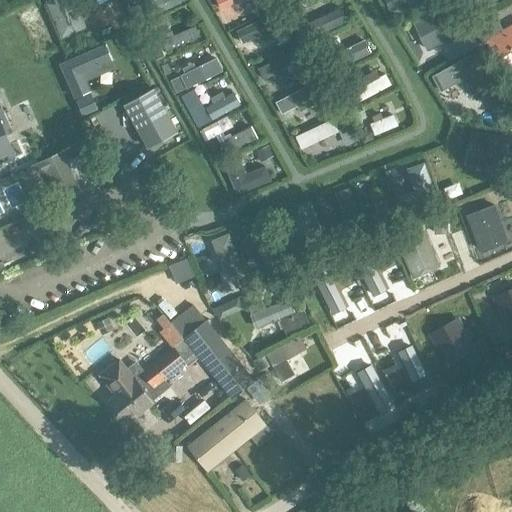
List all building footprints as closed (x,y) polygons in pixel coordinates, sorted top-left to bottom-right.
[(73,0),(46,0),(62,38),(86,28),(73,0)] [(180,0),(146,0),(143,2),(150,17),(181,1),(180,0)] [(259,1),(258,0),(216,0),(221,10),(242,0),(245,0),(248,6),(259,1)] [(387,24),(425,8),(421,0),(417,0),(383,15),(387,24)] [(133,11),(138,23),(147,19),(142,6),(133,11)] [(461,33),(449,8),(420,22),(425,34),(420,36),(426,49),(461,33)] [(243,42),(280,24),(275,12),(237,29),(243,42)] [(511,28),(504,32),(496,17),(474,29),(483,45),(490,42),(498,57),(511,49),(511,28)] [(167,52),(201,37),(196,27),(174,36),(172,31),(165,34),(167,39),(162,41),(167,52)] [(469,35),(457,41),(463,54),(475,48),(469,35)] [(83,73),(90,70),(112,60),(105,44),(59,64),(74,99),(91,92),(83,73)] [(299,60),(302,58),(297,48),(258,67),(263,77),(287,66),(290,72),(302,66),(299,60)] [(470,56),(434,77),(442,92),(464,79),(472,94),(487,86),(470,56)] [(181,76),(171,81),(177,93),(187,88),(187,89),(223,71),(217,59),(196,69),(193,64),(183,69),(186,74),(181,76)] [(303,102),(315,96),(309,85),(276,102),(282,113),(294,107),(297,114),(306,109),(303,102)] [(511,108),(500,86),(487,93),(506,128),(511,125),(511,108)] [(154,89),(125,105),(149,148),(178,132),(154,89)] [(207,110),(193,118),(199,128),(241,105),(234,93),(225,98),(223,93),(211,99),(214,105),(213,106),(206,109),(207,110)] [(329,97),(318,103),(326,119),(337,113),(329,97)] [(0,156),(13,151),(6,136),(13,133),(4,113),(0,114),(0,156)] [(393,115),(370,124),(374,135),(397,126),(393,115)] [(339,137),(336,131),(338,130),(332,118),(295,135),(301,148),(328,135),(331,141),(339,137)] [(252,128),(219,143),(225,157),(258,142),(252,128)] [(373,150),(396,140),(392,129),(369,138),(373,150)] [(470,135),(467,152),(476,163),(507,167),(511,142),(470,135)] [(79,190),(64,157),(62,153),(28,169),(31,177),(46,170),(59,200),(79,190)] [(240,161),(226,167),(238,197),(271,183),(265,168),(246,175),(240,161)] [(415,193),(397,199),(403,216),(438,203),(424,166),(407,172),(415,193)] [(346,192),(331,198),(348,242),(363,236),(346,192)] [(480,251),(509,240),(495,203),(467,213),(480,251)] [(307,208),(288,216),(300,247),(319,240),(307,208)] [(261,221),(249,225),(266,269),(278,264),(261,221)] [(448,221),(434,221),(434,228),(435,235),(448,234),(448,221)] [(414,277),(441,266),(425,228),(398,239),(414,277)] [(228,236),(212,242),(228,282),(243,276),(228,236)] [(295,270),(324,259),(319,248),(290,258),(295,270)] [(366,249),(353,256),(374,297),(387,290),(366,249)] [(325,266),(312,273),(333,315),(347,308),(325,266)] [(292,274),(296,282),(308,276),(305,269),(292,274)] [(390,281),(401,302),(414,296),(403,274),(390,281)] [(169,278),(172,296),(187,293),(184,276),(169,278)] [(284,283),(279,285),(285,295),(293,291),(288,280),(284,283)] [(511,290),(495,299),(501,312),(504,310),(511,325),(511,290)] [(260,296),(247,302),(252,315),(251,316),(256,329),(280,319),(286,335),(311,325),(304,310),(295,314),(290,300),(266,310),(260,296)] [(109,318),(97,324),(102,336),(114,330),(109,318)] [(185,339),(184,340),(198,358),(232,400),(245,389),(255,381),(208,321),(207,322),(187,337),(185,339)] [(464,330),(462,325),(454,329),(451,323),(430,335),(437,347),(441,345),(450,363),(466,354),(471,362),(490,352),(483,339),(473,345),(469,339),(473,337),(468,328),(464,330)] [(282,380),(296,372),(288,358),(306,348),(300,336),(267,354),(282,380)] [(184,340),(175,347),(187,364),(188,366),(198,358),(184,340)] [(174,346),(158,359),(172,376),(187,364),(175,347),(174,346)] [(412,346),(399,352),(419,395),(433,389),(432,388),(412,346)] [(256,360),(253,362),(259,373),(268,368),(262,357),(256,360)] [(119,360),(99,375),(115,395),(109,399),(127,421),(161,394),(170,387),(165,381),(172,376),(158,359),(143,371),(137,363),(128,371),(119,360)] [(371,367),(358,374),(379,414),(391,407),(371,367)] [(258,406),(272,395),(259,379),(246,390),(258,406)] [(294,402),(306,423),(336,406),(325,385),(294,402)] [(237,449),(266,426),(246,401),(217,424),(237,449)] [(237,449),(217,424),(188,447),(208,472),(237,449)] [(244,466),(236,471),(243,482),(252,477),(244,466)]
